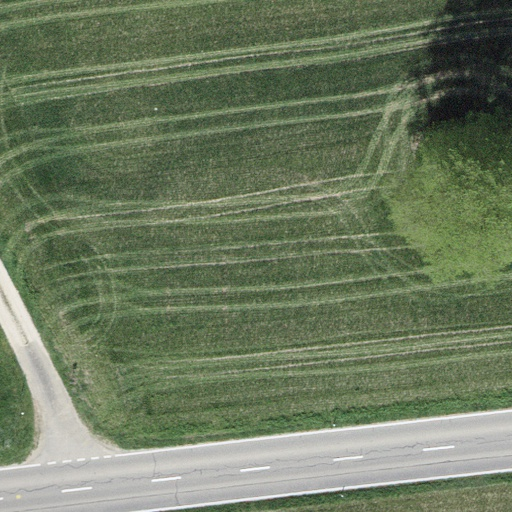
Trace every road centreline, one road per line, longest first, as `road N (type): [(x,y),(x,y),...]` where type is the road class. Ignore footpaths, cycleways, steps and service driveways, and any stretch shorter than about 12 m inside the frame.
road 1 (tertiary): [(0,508),(511,447)]
road 2 (track): [(82,499),(65,429),(0,303)]
